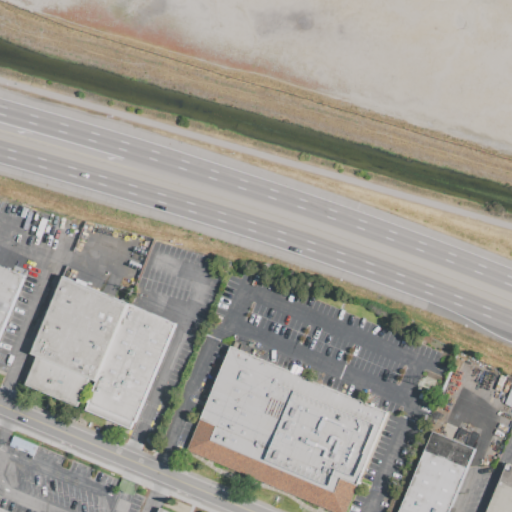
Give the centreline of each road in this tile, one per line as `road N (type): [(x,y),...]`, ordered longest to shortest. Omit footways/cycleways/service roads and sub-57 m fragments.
road 1 (trunk): [(95,179),(511,322)]
road 2 (trunk): [(511,282),(129,147)]
road 3 (residential): [(0,405),(252,511)]
road 4 (trunk): [(129,147),(0,111)]
